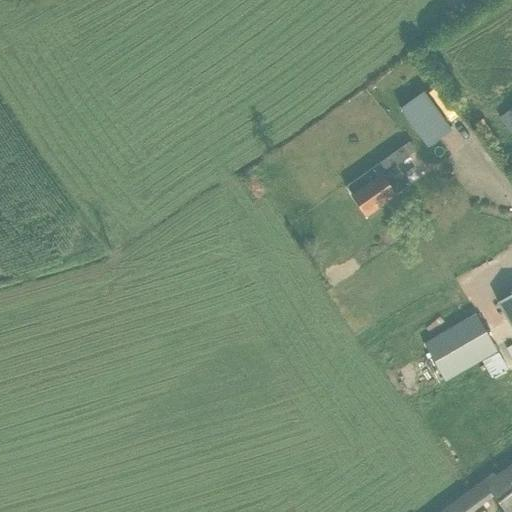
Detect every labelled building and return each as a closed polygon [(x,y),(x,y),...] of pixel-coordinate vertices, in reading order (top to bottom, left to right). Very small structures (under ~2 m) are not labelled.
[(424,91),(400,108),(427,146),(440,137),(427,118),(438,110),(424,91)] [(409,155),(402,146),(345,187),(346,188),(347,188),(352,195),(351,195),(365,215),(409,184),(396,165),(409,155)] [(511,292),(497,302),(511,328),(511,292)] [(475,314),(423,344),(443,379),(495,349),(475,314)] [(504,511),(511,511),(511,462),(496,475),(493,471),(481,480),(493,497),(504,511)]
